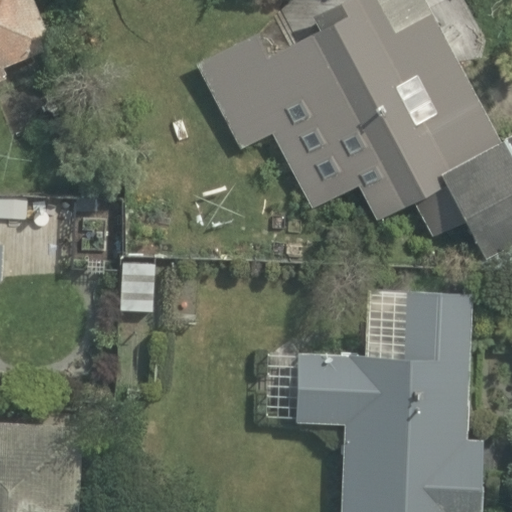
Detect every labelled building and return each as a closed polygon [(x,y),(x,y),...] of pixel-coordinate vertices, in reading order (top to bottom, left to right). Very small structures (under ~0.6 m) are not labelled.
[(0,0),(0,76),(4,74),(0,65),(0,59),(50,36),(33,0),(0,0)] [(489,34),(451,0),(326,0),(194,68),(238,154),(265,140),(282,172),(325,150),(357,213),(427,177),(489,297),(511,284),(511,149),(504,133),(485,143),(441,59),(489,34)] [(154,260),(119,259),(116,310),(152,311),(154,260)] [(353,343),(271,338),(266,411),(336,416),(329,511),(490,511),(497,416),(465,414),(474,276),(358,268),(353,343)] [(0,511),(68,511),(70,428),(0,426),(0,511)]
